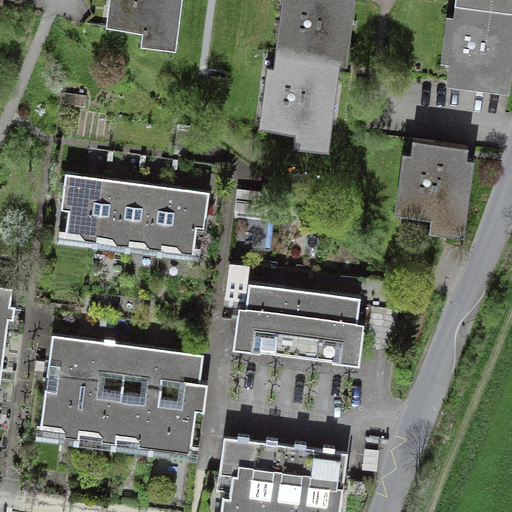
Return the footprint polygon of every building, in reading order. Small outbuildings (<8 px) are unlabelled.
[(117,0),(114,26),(143,30),(141,43),(168,46),(173,0),(117,0)] [(290,0),(284,53),(276,52),(276,53),(339,61),(346,0),(290,0)] [(456,1),(511,8),(511,0),(464,0),(464,1),(456,0),(456,1)] [(511,8),(456,1),(456,2),(457,2),(446,82),(502,89),(511,14),(511,10),(511,8)] [(339,61),(276,53),(276,54),(277,54),(267,127),(295,131),(294,144),(321,148),(331,66),(332,61),(339,62),(339,61)] [(432,216),(430,230),(457,233),(467,150),(468,145),(413,138),(403,213),(432,216)] [(97,239),(105,175),(85,173),(65,170),(62,195),(63,195),(62,206),(68,207),(65,230),(68,231),(68,230),(79,231),(84,237),(93,238),(93,239),(97,239)] [(121,177),(105,175),(97,239),(98,239),(99,234),(112,235),(116,242),(125,243),(129,243),(137,180),(121,177)] [(153,182),(137,180),(129,243),(130,244),(131,238),(144,240),(148,246),(158,247),(161,248),(169,184),(153,182)] [(169,184),(161,248),(163,248),(163,242),(176,244),(181,250),(192,251),(193,245),(194,245),(196,225),(203,226),(205,213),(206,214),(209,189),(189,186),(169,184)] [(237,188),(234,212),(269,216),(272,191),(237,188)] [(237,309),(233,345),(266,349),(324,357),(359,361),(364,325),(362,325),(363,318),(357,317),(360,294),(333,291),(304,287),(271,283),(249,280),(248,285),(247,285),(249,264),(229,261),(225,296),(245,298),(245,293),(247,293),(246,304),(240,303),(239,309),(237,309)] [(0,330),(6,332),(9,313),(10,314),(10,315),(13,316),(14,309),(15,302),(11,301),(11,303),(10,302),(12,284),(0,282),(0,330)] [(392,350),(398,308),(367,304),(361,347),(392,350)] [(78,436),(91,337),(71,334),(52,332),(40,423),(43,423),(43,422),(61,424),(64,429),(64,434),(74,435),(74,436),(78,436)] [(98,429),(102,434),(101,439),(111,440),(115,441),(128,342),(109,339),(91,337),(78,436),(74,436),(79,437),(80,427),(98,429)] [(139,439),(138,444),(149,445),(152,446),(165,346),(146,344),(128,342),(115,441),(111,440),(111,441),(116,442),(118,432),(135,434),(139,439)] [(202,408),(202,409),(204,409),(208,381),(200,380),(203,351),(184,349),(165,346),(152,446),(149,445),(148,446),(153,447),(154,446),(190,450),(190,443),(191,443),(196,408),(198,408),(198,407),(202,408)] [(247,511),(257,438),(248,436),(249,432),(244,431),(238,430),(238,435),(224,433),(216,489),(220,489),(220,488),(224,488),(224,493),(223,493),(220,511),(247,511)] [(276,511),(286,441),(277,440),(278,435),(272,435),(267,434),(266,439),(257,438),(247,511),(276,511)] [(305,511),(314,445),(305,444),(306,439),(301,438),(295,438),(295,443),(286,441),(276,511),(305,511)] [(323,446),(314,445),(305,511),(332,511),(332,510),(336,510),(336,511),(339,511),(343,485),(342,485),(343,478),(344,478),(348,450),(334,448),(335,443),(329,442),(324,441),(323,446)]
